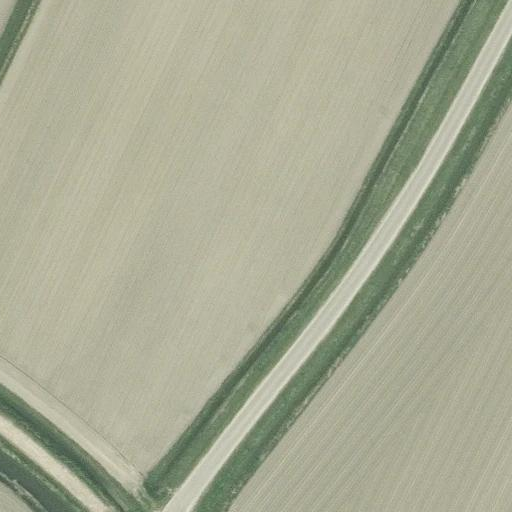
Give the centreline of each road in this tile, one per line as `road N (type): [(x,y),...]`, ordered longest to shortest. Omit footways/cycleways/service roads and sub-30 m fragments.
road 1 (tertiary): [(174,511),(378,244),(511,10)]
road 2 (track): [(102,511),(0,421)]
